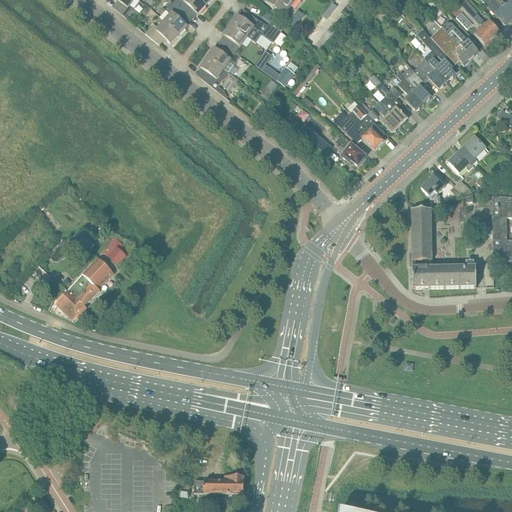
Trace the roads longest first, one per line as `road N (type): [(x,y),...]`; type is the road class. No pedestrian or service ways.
road 1 (unclassified): [(297,178),(289,228),(217,360),(84,331),(0,296)]
road 2 (primary): [(280,386),(84,346),(0,313)]
road 3 (primary): [(0,343),(98,378),(274,416)]
road 4 (tertiary): [(341,227),(511,67)]
road 5 (primary): [(297,420),(511,462)]
road 6 (primary): [(511,430),(303,390)]
road 7 (unclassified): [(511,304),(410,305),(341,227)]
road 8 (tertiary): [(341,227),(304,266),(280,386)]
road 9 (tertiary): [(303,390),(341,227)]
road 10 (unclassified): [(297,178),(168,72)]
